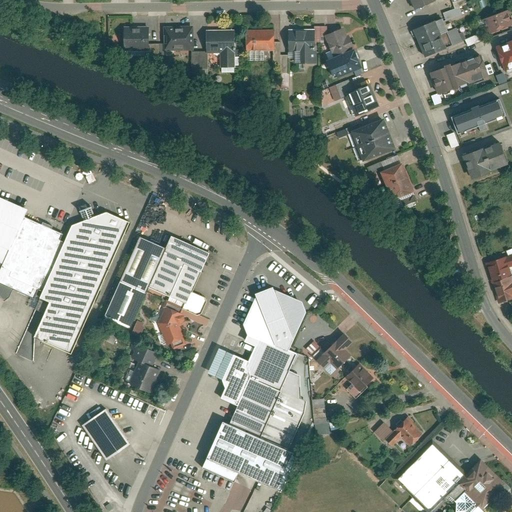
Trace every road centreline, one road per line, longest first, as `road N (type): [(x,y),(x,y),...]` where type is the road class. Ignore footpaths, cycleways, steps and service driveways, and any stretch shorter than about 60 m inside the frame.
road 1 (secondary): [(511,345),(484,308),(438,160),(368,1)]
road 2 (residential): [(8,0),(368,1)]
road 3 (residential): [(258,219),(511,453)]
road 4 (residential): [(258,219),(127,511)]
road 5 (residential): [(0,97),(208,187),(258,219)]
road 6 (primary): [(0,407),(71,511)]
